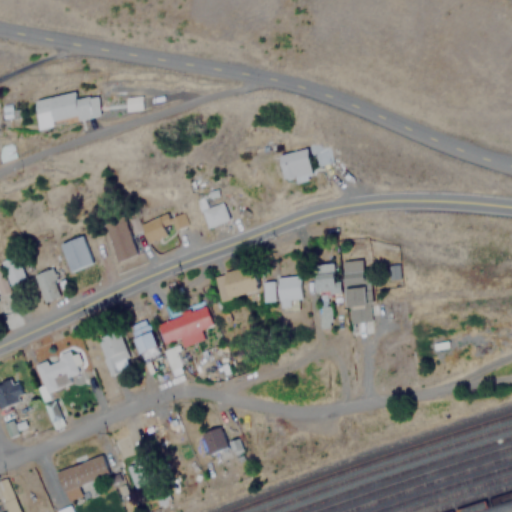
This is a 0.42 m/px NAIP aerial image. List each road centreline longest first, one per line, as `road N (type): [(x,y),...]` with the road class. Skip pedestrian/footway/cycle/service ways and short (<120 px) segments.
road 1 (tertiary): [(0,350),(134,283),(332,208),(419,202),(511,209)]
road 2 (tertiary): [(511,167),(270,81),(0,33)]
road 3 (residential): [(13,458),(171,392),(302,414),(454,390)]
road 4 (residential): [(0,173),(270,81)]
